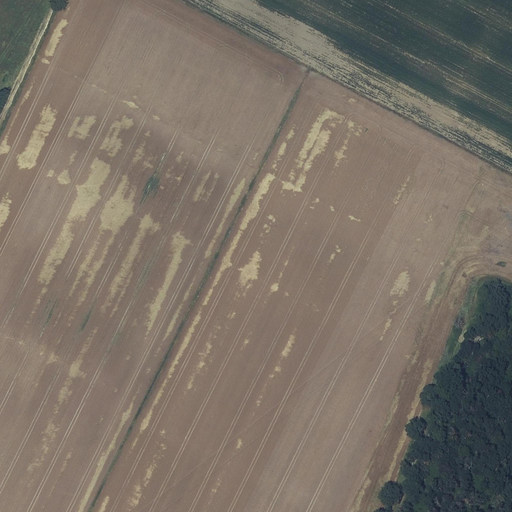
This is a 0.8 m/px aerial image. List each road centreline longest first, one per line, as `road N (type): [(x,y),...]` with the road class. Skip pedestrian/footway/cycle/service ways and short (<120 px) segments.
road 1 (track): [(396,511),(481,280),(511,285)]
road 2 (track): [(0,122),(56,0)]
